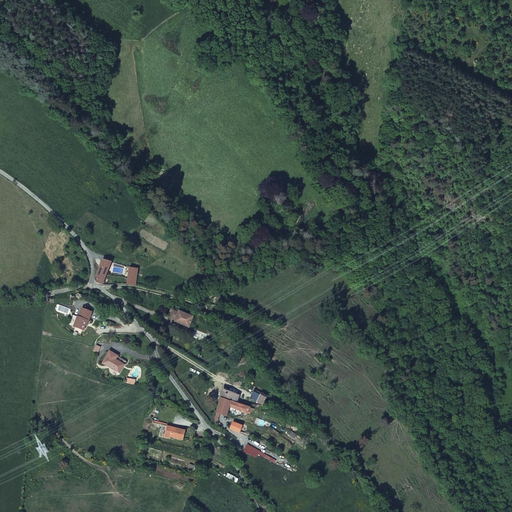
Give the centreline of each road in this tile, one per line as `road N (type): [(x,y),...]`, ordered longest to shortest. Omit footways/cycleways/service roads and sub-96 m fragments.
road 1 (track): [(367,215),(396,195),(390,140),(407,0)]
road 2 (unclassified): [(139,326),(259,511)]
road 3 (unclassified): [(0,171),(70,230),(91,259),(93,283),(139,326)]
